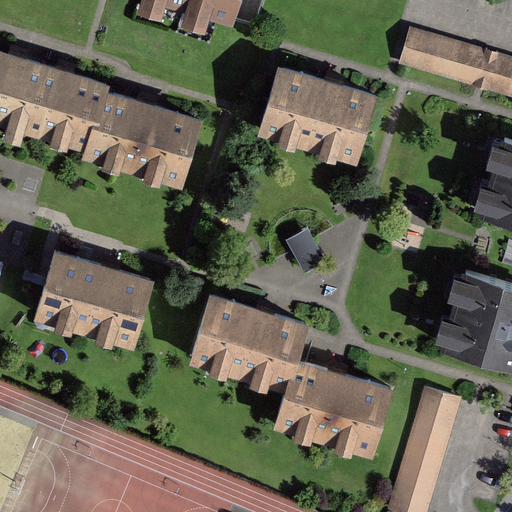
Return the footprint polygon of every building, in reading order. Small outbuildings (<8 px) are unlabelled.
[(243,0),(170,0),(237,20),(243,0)] [(511,94),(511,55),(410,26),(398,61),(511,94)] [(41,53),(0,40),(0,116),(20,122),(41,53)] [(115,81),(117,75),(41,53),(20,122),(97,144),(115,81)] [(337,75),(284,58),(262,128),(363,159),(385,89),(337,75)] [(189,179),(210,109),(115,81),(97,144),(94,152),(189,179)] [(511,136),(502,133),(501,137),(493,135),(474,203),(480,205),(479,210),(511,218),(511,136)] [(311,223),(289,234),(302,259),(324,248),(311,223)] [(511,241),(509,240),(503,263),(511,265),(511,241)] [(87,247),(67,241),(47,310),(149,339),(168,270),(87,247)] [(511,277),(471,266),(468,274),(455,270),(436,333),(444,335),(442,342),(511,362),(511,277)] [(321,314),(226,286),(205,355),(299,384),(310,349),(321,314)] [(383,448),(404,377),(310,349),(299,384),(289,419),(383,448)] [(426,511),(462,394),(425,384),(389,506),(407,511),(426,511)]
